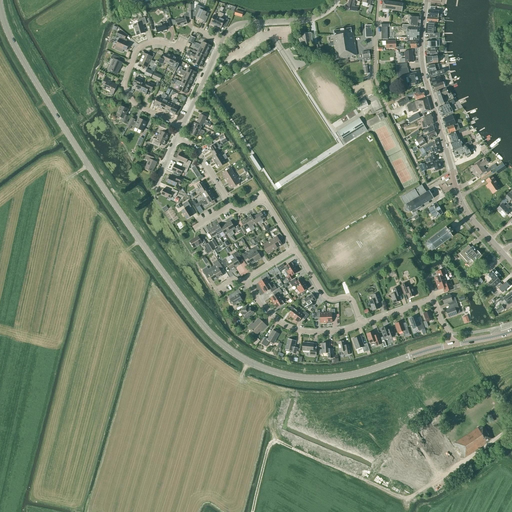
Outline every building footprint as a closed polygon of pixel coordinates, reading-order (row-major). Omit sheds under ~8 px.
[(402,12),(403,4),(383,1),(382,9),(402,12)] [(184,15),(185,17),(175,20),(177,27),(187,24),(186,21),(189,20),(193,20),(193,12),(192,12),(192,5),(189,5),(189,12),(189,13),(184,15)] [(196,5),(194,10),(198,12),(196,17),(202,20),(201,22),(204,24),(207,17),(209,14),(206,13),(206,12),(202,11),(204,8),(196,5)] [(215,26),(221,13),(219,12),(217,17),(214,15),(210,24),(215,26)] [(221,13),(215,26),(221,29),(222,26),(226,28),(229,20),(226,19),(224,20),(221,19),(223,14),(221,13)] [(409,19),(409,25),(402,25),(402,27),(407,28),(413,28),(413,27),(419,27),(420,16),(410,16),(409,19)] [(137,35),(145,33),(142,25),(146,24),(145,18),(137,20),(138,24),(134,25),(137,35)] [(169,27),(167,23),(155,26),(157,33),(167,30),(166,28),(169,27)] [(436,24),(426,24),(425,34),(430,34),(430,38),(440,38),(440,33),(435,33),(436,24)] [(351,33),(351,28),(344,29),(340,30),(333,31),(334,35),(332,36),(336,60),(352,57),(352,56),(357,55),(354,37),(353,37),(353,32),(351,33)] [(400,38),(400,41),(418,40),(419,29),(407,28),(406,38),(400,38)] [(300,48),(304,47),(304,45),(313,44),(311,33),(298,35),(300,48)] [(124,39),(120,37),(116,46),(126,51),(129,44),(126,43),(127,40),(124,39)] [(431,38),(431,42),(425,42),(425,48),(435,48),(437,47),(439,47),(439,39),(436,40),(436,38),(431,38)] [(195,45),(208,51),(211,46),(202,42),(201,45),(196,43),(195,45)] [(206,57),(208,51),(195,45),(194,48),(198,50),(197,53),(206,57)] [(141,59),(154,65),(157,66),(159,61),(155,59),(154,61),(153,60),(152,61),(151,60),(152,57),(153,58),(154,54),(148,51),(147,55),(143,53),(141,59)] [(363,62),(370,61),(369,51),(362,52),(363,62)] [(405,63),(413,62),(413,58),(412,58),(412,51),(404,51),(405,58),(400,59),(400,63),(405,63)] [(168,64),(172,56),(167,53),(165,56),(162,55),(158,63),(164,65),(165,63),(168,64)] [(190,56),(203,62),(206,57),(197,53),(196,56),(191,54),(190,56)] [(121,67),(122,63),(120,62),(121,58),(113,55),(111,59),(113,60),(111,66),(110,65),(108,70),(117,74),(120,67),(121,67)] [(426,64),(438,63),(437,55),(425,57),(426,64)] [(172,56),(168,64),(171,66),(170,68),(172,69),(171,71),(174,72),(175,70),(176,71),(179,64),(176,62),(178,58),(172,56)] [(201,67),(203,62),(190,56),(189,58),(194,60),(192,63),(201,67)] [(153,67),(154,65),(141,59),(139,64),(147,68),(149,65),(153,67)] [(435,69),(434,65),(426,66),(427,70),(429,78),(443,74),(446,74),(445,70),(442,70),(436,72),(436,69),(435,69)] [(180,72),(193,78),(196,73),(194,72),(195,69),(189,67),(188,69),(187,69),(186,72),(181,70),(180,72)] [(407,68),(402,69),(404,77),(406,77),(408,87),(419,84),(418,81),(418,80),(417,78),(416,73),(409,75),(409,73),(408,70),(407,68)] [(151,78),(153,72),(147,69),(144,75),(151,78)] [(191,83),(193,78),(180,72),(179,74),(184,76),(182,79),(191,83)] [(154,73),(152,78),(159,82),(162,77),(154,73)] [(140,92),(144,83),(141,82),(142,80),(136,77),(133,85),(136,87),(135,90),(140,92)] [(431,86),(442,82),(440,77),(429,80),(431,86)] [(117,85),(111,82),(111,81),(105,78),(102,84),(105,85),(103,89),(110,92),(109,94),(113,96),(117,85)] [(182,79),(181,82),(177,80),(176,83),(189,89),(191,83),(182,79)] [(433,92),(445,88),(443,82),(432,86),(433,92)] [(144,83),(140,92),(146,95),(148,89),(151,91),(154,85),(148,83),(147,85),(144,83)] [(186,94),(189,89),(176,83),(175,84),(175,85),(179,87),(177,90),(186,94)] [(449,94),(447,89),(434,94),(438,106),(446,103),(446,102),(454,98),(451,93),(449,94)] [(157,97),(153,105),(159,108),(165,95),(162,94),(160,98),(157,97)] [(159,108),(164,110),(168,102),(165,100),(167,96),(165,95),(159,108)] [(405,98),(397,102),(399,107),(409,102),(407,97),(405,98)] [(410,104),(407,105),(409,112),(420,109),(421,114),(430,111),(427,98),(417,101),(414,102),(410,104)] [(169,113),(175,100),(173,99),(171,103),(168,102),(164,110),(169,113)] [(175,100),(169,113),(175,115),(178,116),(182,106),(179,105),(178,106),(175,105),(177,101),(175,100)] [(358,110),(362,109),(368,106),(365,100),(356,104),(358,110)] [(451,101),(438,107),(442,117),(445,115),(446,118),(450,116),(449,116),(452,115),(453,114),(453,113),(449,106),(452,104),(451,101)] [(126,124),(129,117),(125,116),(128,110),(120,107),(116,116),(121,118),(119,121),(126,124)] [(418,114),(408,119),(410,123),(424,116),(423,113),(421,114),(421,113),(418,114)] [(423,128),(426,128),(434,124),(431,113),(423,118),(424,121),(421,122),(422,125),(423,128)] [(198,119),(207,123),(208,122),(205,120),(207,117),(200,114),(198,119)] [(446,118),(442,119),(445,128),(455,125),(452,115),(449,116),(450,116),(446,118)] [(131,118),(126,128),(129,130),(131,126),(134,127),(142,131),(146,122),(138,118),(136,123),(134,121),(135,120),(131,118)] [(345,144),(354,138),(367,131),(359,118),(338,131),(345,144)] [(196,124),(194,123),(192,128),(203,134),(204,132),(201,130),(202,127),(196,124)] [(429,133),(436,130),(435,124),(428,128),(423,132),(421,133),(422,134),(429,130),(429,133)] [(448,134),(455,131),(460,130),(457,124),(447,128),(447,130),(447,131),(447,132),(448,133),(448,134)] [(159,128),(157,132),(159,133),(158,137),(166,141),(169,135),(164,133),(166,129),(159,126),(159,127),(159,128)] [(202,136),(203,134),(192,128),(189,134),(197,138),(199,134),(202,136)] [(412,139),(417,135),(420,133),(418,130),(409,135),(412,139)] [(424,136),(426,139),(428,137),(429,139),(428,140),(429,141),(431,140),(430,139),(436,136),(435,131),(427,135),(424,136)] [(454,133),(448,135),(451,143),(450,143),(451,145),(450,146),(451,148),(452,148),(453,149),(452,150),(453,152),(452,152),(453,153),(452,153),(454,158),(455,158),(464,154),(465,157),(466,156),(466,157),(468,157),(469,156),(470,155),(469,155),(470,154),(468,150),(467,146),(472,144),(471,141),(463,145),(461,140),(457,141),(455,135),(454,133)] [(424,140),(426,139),(424,136),(422,138),(416,141),(419,145),(421,147),(426,143),(424,140)] [(153,141),(151,144),(157,147),(159,143),(164,146),(166,141),(158,137),(156,140),(154,139),(153,141)] [(433,148),(439,146),(437,140),(432,142),(432,143),(423,148),(425,153),(430,150),(433,148)] [(211,153),(220,147),(219,146),(216,147),(214,144),(208,148),(211,153)] [(436,155),(441,154),(439,146),(433,148),(430,150),(431,153),(430,153),(431,158),(427,159),(428,162),(429,162),(438,160),(436,155)] [(214,157),(220,153),(218,151),(221,149),(220,147),(211,153),(214,157)] [(183,165),(188,167),(191,162),(187,160),(189,157),(180,153),(177,159),(184,162),(183,165)] [(215,163),(226,156),(225,154),(222,156),(220,153),(214,157),(212,158),(215,163)] [(155,166),(157,163),(153,161),(154,158),(147,155),(144,160),(148,161),(145,169),(152,172),(155,166)] [(226,156),(215,163),(218,168),(226,164),(224,160),(227,158),(226,156)] [(253,156),(250,158),(258,173),(261,171),(253,156)] [(492,170),(490,167),(485,170),(483,167),(489,163),(488,160),(486,159),(483,160),(482,161),(480,163),(479,161),(472,166),(479,177),(486,172),(487,174),(492,170)] [(433,163),(426,165),(427,170),(434,168),(435,171),(441,169),(439,161),(433,163)] [(188,167),(183,165),(182,168),(174,164),(172,170),(181,175),(182,171),(186,173),(188,167)] [(495,170),(497,174),(503,170),(502,168),(504,166),(503,164),(495,170)] [(222,174),(225,179),(234,173),(231,168),(222,174)] [(228,184),(237,178),(234,173),(225,179),(228,184)] [(181,185),(183,179),(177,176),(176,179),(169,176),(166,182),(176,186),(177,183),(181,185)] [(488,184),(486,186),(488,189),(488,188),(492,194),(499,190),(496,185),(497,184),(492,176),(485,181),(488,184)] [(240,183),(237,178),(228,184),(231,189),(240,183)] [(196,191),(205,186),(202,181),(196,185),(198,188),(195,189),(196,191)] [(426,192),(425,190),(422,185),(401,197),(406,206),(405,207),(405,208),(405,210),(405,211),(407,212),(408,212),(409,211),(410,213),(411,212),(414,217),(417,215),(415,212),(417,211),(423,208),(429,204),(428,202),(433,198),(429,191),(426,192)] [(208,190),(205,186),(196,191),(197,193),(200,191),(202,194),(208,190)] [(171,192),(164,189),(161,195),(170,199),(172,196),(175,197),(178,192),(172,189),(171,192)] [(202,201),(213,194),(209,189),(208,190),(202,194),(204,197),(200,199),(202,201)] [(208,204),(216,199),(213,194),(202,201),(194,205),(196,208),(199,206),(203,204),(204,205),(206,206),(208,204)] [(187,219),(193,216),(188,209),(191,207),(187,201),(182,204),(185,209),(182,211),(187,219)] [(438,207),(436,203),(428,208),(434,219),(442,214),(440,210),(440,209),(439,207),(438,207)] [(502,204),(497,209),(504,217),(510,212),(507,209),(510,207),(507,204),(505,207),(502,204)] [(256,215),(262,223),(263,222),(262,220),(265,218),(261,212),(256,215)] [(260,225),(262,223),(256,215),(252,218),(256,224),(258,222),(260,225)] [(252,218),(251,216),(246,219),(253,230),(255,229),(253,226),(256,224),(252,218)] [(251,231),(253,230),(246,219),(241,222),(245,230),(249,228),(251,231)] [(228,228),(232,235),(234,234),(232,231),(235,229),(230,221),(225,224),(228,228)] [(218,224),(213,227),(220,238),(222,237),(220,234),(223,232),(220,228),(220,227),(218,224)] [(230,237),(232,235),(228,228),(225,224),(220,227),(220,228),(223,232),(225,235),(228,233),(230,237)] [(218,240),(220,238),(213,227),(208,231),(212,238),(216,236),(218,240)] [(448,230),(446,228),(446,227),(445,228),(441,231),(440,231),(440,232),(437,234),(436,234),(436,235),(433,237),(432,237),(432,238),(429,240),(428,240),(428,241),(427,243),(426,243),(426,244),(427,244),(426,246),(426,247),(427,247),(428,249),(429,250),(429,249),(432,250),(432,251),(432,250),(435,250),(436,250),(435,249),(439,247),(440,247),(439,246),(443,244),(444,244),(444,243),(447,241),(448,241),(448,240),(452,237),(453,237),(452,236),(450,234),(451,233),(453,233),(452,232),(451,232),(450,230),(450,229),(449,229),(449,230),(448,230)] [(272,239),(277,248),(282,245),(277,236),(272,239)] [(200,240),(198,237),(190,242),(194,248),(202,243),(205,249),(204,249),(207,254),(215,250),(211,242),(207,244),(203,238),(200,240)] [(277,248),(272,239),(267,242),(272,251),(277,248)] [(267,254),(272,251),(267,242),(262,246),(267,254)] [(252,249),(249,250),(256,261),(261,258),(258,253),(260,251),(257,246),(252,249)] [(471,248),(468,246),(460,253),(467,262),(470,259),(473,262),(481,255),(477,251),(477,252),(472,247),(471,248)] [(256,261),(249,250),(247,253),(242,256),(245,260),(248,259),(251,264),(256,261)] [(231,260),(235,268),(240,265),(237,259),(240,257),(237,252),(232,255),(234,258),(231,260)] [(235,268),(231,260),(228,262),(225,259),(221,261),(224,266),(227,265),(230,271),(235,268)] [(211,268),(218,279),(223,275),(219,269),(222,267),(217,260),(213,263),(214,266),(211,268)] [(287,272),(295,267),(292,262),(285,266),(283,264),(278,267),(280,272),(285,269),(287,272)] [(206,277),(209,275),(213,282),(218,279),(211,268),(208,269),(207,267),(202,270),(206,277)] [(287,272),(284,274),(289,282),(294,278),(293,276),(298,272),(295,267),(287,272)] [(497,278),(500,276),(494,269),(488,275),(492,280),(488,283),(492,288),(500,281),(497,278)] [(438,277),(435,279),(437,284),(447,281),(449,280),(448,277),(447,277),(446,274),(444,270),(436,272),(438,276),(438,277)] [(261,288),(270,283),(268,280),(270,278),(267,273),(261,278),(262,280),(258,283),(261,288)] [(297,288),(305,283),(302,278),(296,282),(295,279),(289,282),(292,287),(295,285),(297,288)] [(447,281),(437,284),(439,290),(443,289),(444,292),(446,292),(453,289),(451,283),(448,284),(447,281)] [(509,286),(509,285),(508,284),(507,284),(505,282),(502,285),(500,283),(491,291),(494,294),(500,291),(502,293),(509,286)] [(270,283),(261,288),(264,293),(270,290),(272,292),(277,289),(274,284),(272,286),(270,283)] [(305,283),(297,288),(300,293),(297,295),(299,298),(304,295),(303,292),(308,289),(305,283)] [(408,287),(407,283),(401,286),(404,295),(407,294),(409,298),(415,296),(412,286),(408,287)] [(394,303),(400,301),(398,296),(401,295),(398,287),(393,289),(395,293),(391,295),(394,303)] [(273,303),(281,298),(279,295),(282,293),(279,289),(274,292),(276,295),(270,298),(273,303)] [(233,306),(240,302),(242,301),(240,297),(241,296),(241,295),(240,293),(241,293),(239,290),(228,296),(229,299),(229,302),(231,305),(232,304),(233,306)] [(511,292),(510,294),(509,294),(503,298),(502,296),(499,298),(502,302),(504,300),(505,302),(506,304),(507,305),(508,305),(509,305),(510,305),(510,304),(511,304),(511,303),(511,302),(511,301),(511,299),(511,292)] [(371,311),(379,308),(377,302),(380,301),(378,294),(372,296),(374,300),(369,301),(373,311),(371,311)] [(312,303),(316,300),(312,295),(304,300),(306,303),(303,304),(306,310),(313,306),(312,303)] [(450,305),(456,303),(455,298),(451,299),(450,295),(441,298),(444,304),(449,303),(450,305)] [(281,298),(273,303),(276,308),(284,303),(287,301),(286,300),(283,301),(281,298)] [(460,313),(456,303),(450,305),(451,309),(446,311),(448,317),(457,314),(460,313)] [(248,308),(247,306),(241,310),(243,313),(242,313),(247,320),(250,317),(249,317),(254,313),(250,307),(248,308)] [(293,319),(299,312),(294,308),(291,306),(290,308),(292,310),(289,315),(293,319)] [(326,313),(326,323),(332,323),(332,316),(335,316),(335,309),(330,310),(329,313),(326,313)] [(326,323),(326,313),(320,313),(320,310),(316,310),(316,317),(320,316),(320,323),(326,323)] [(299,312),(293,319),(298,322),(302,318),(305,320),(309,315),(304,311),(302,313),(302,314),(299,312)] [(425,328),(428,327),(426,322),(433,320),(430,312),(423,314),(426,321),(423,322),(425,328)] [(418,323),(416,317),(409,319),(413,328),(417,327),(418,331),(424,329),(422,322),(418,323)] [(267,327),(259,319),(254,324),(252,323),(248,326),(252,330),(251,331),(252,332),(253,331),(256,334),(260,330),(262,332),(267,327)] [(407,328),(404,329),(402,322),(395,324),(398,333),(402,331),(404,337),(410,335),(407,328)] [(388,330),(387,327),(381,329),(385,340),(394,337),(391,329),(388,330)] [(275,340),(278,335),(273,331),(268,339),(265,338),(261,344),(266,347),(269,341),(274,344),(276,340),(275,340)] [(375,336),(373,332),(367,334),(370,344),(375,342),(376,346),(381,344),(378,335),(375,336)] [(363,345),(360,336),(352,339),(356,350),(362,348),(364,352),(369,350),(367,344),(363,345)] [(296,354),(297,348),(294,347),(296,341),(288,339),(285,350),(291,351),(291,353),(296,354)] [(346,348),(345,341),(336,343),(338,342),(340,352),(344,351),(345,355),(351,354),(350,347),(346,348)] [(303,343),(302,351),(303,351),(303,350),(310,351),(310,356),(316,357),(316,349),(313,349),(313,344),(303,343)] [(322,350),(319,350),(319,354),(322,354),(322,353),(327,353),(328,358),(329,358),(333,358),(333,350),(333,349),(329,349),(329,343),(322,344),(322,350)] [(480,426),(455,443),(456,445),(457,447),(465,458),(487,443),(487,442),(492,439),(483,425),(480,427),(480,426)] [(423,461),(428,468),(438,461),(433,454),(429,457),(427,454),(422,457),(424,460),(423,461)] [(403,470),(414,491),(425,486),(413,464),(403,470)]
